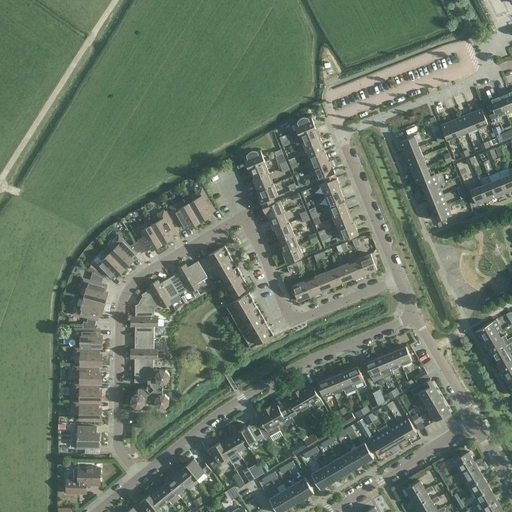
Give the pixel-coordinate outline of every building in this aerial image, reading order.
[(511,99),(508,91),(498,95),(505,113),(511,110),(511,99)] [(505,113),(498,95),(490,98),(492,104),(487,106),(493,121),(498,119),(497,116),(505,113)] [(487,122),(481,108),(473,111),(479,125),(487,122)] [(468,130),(479,125),(473,111),(462,115),(468,130)] [(295,122),(299,134),(316,127),(311,115),(308,117),(306,116),(304,116),(302,117),(300,118),(299,119),(298,121),(295,122)] [(458,134),(468,130),(462,115),(452,120),(458,134)] [(458,134),(452,120),(441,124),(447,138),(458,134)] [(493,129),(495,136),(496,135),(501,133),(499,126),(493,129)] [(316,127),(299,134),(300,134),(304,145),(320,138),(315,127),(316,127)] [(501,133),(496,135),(499,142),(511,136),(511,129),(501,133)] [(418,134),(400,141),(404,150),(418,145),(416,140),(420,138),(418,134)] [(324,149),(320,138),(304,145),(309,156),(324,149)] [(404,150),(408,160),(422,154),(418,145),(404,150)] [(244,156),(248,167),(265,161),(260,149),(257,151),(255,150),(253,150),(251,151),(250,152),(248,153),(247,155),(244,156)] [(329,160),(324,149),(309,156),(313,167),(331,160),(330,159),(329,160)] [(408,160),(412,171),(426,165),(422,154),(408,160)] [(278,162),(281,167),(287,164),(285,159),(278,162)] [(323,176),(328,174),(329,175),(332,177),(332,178),(337,176),(336,174),(331,160),(313,167),(318,178),(323,176)] [(265,161),(248,167),(248,168),(249,168),(253,178),(269,172),(265,161)] [(416,181),(430,175),(426,165),(412,171),(416,181)] [(274,183),(269,172),(253,178),(258,189),(274,183)] [(421,180),(425,189),(439,184),(435,173),(421,180)] [(507,191),(511,189),(511,176),(510,173),(501,177),(507,191)] [(337,176),(332,178),(332,177),(329,175),(328,174),(323,176),(324,179),(325,181),(320,183),(325,195),(340,188),(340,189),(342,188),(337,176)] [(507,191),(501,177),(490,181),(496,196),(507,191)] [(496,196),(490,181),(480,185),(486,200),(496,196)] [(270,202),(270,204),(275,201),(274,199),(273,197),(278,195),(274,183),(258,189),(256,190),(261,202),(266,200),(266,201),(270,202)] [(425,189),(429,199),(443,194),(439,184),(425,189)] [(486,200),(480,185),(470,189),(476,204),(486,200)] [(199,197),(189,202),(200,221),(208,216),(207,214),(215,209),(202,188),(196,191),(199,197)] [(340,189),(340,188),(325,195),(329,206),(345,199),(340,189)] [(429,199),(433,210),(447,204),(443,194),(429,199)] [(266,201),(266,200),(261,202),(262,204),(268,218),(269,218),(269,217),(285,211),(280,199),(275,201),(270,204),(270,202),(266,201)] [(349,211),(345,199),(329,206),(334,217),(349,211)] [(200,221),(189,202),(180,208),(176,202),(170,206),(183,228),(191,223),(193,226),(200,221)] [(437,220),(451,214),(447,204),(433,210),(437,220)] [(161,219),(151,225),(162,243),(170,239),(169,237),(177,232),(164,210),(158,213),(161,219)] [(289,222),(285,211),(269,217),(268,218),(269,218),(274,228),(289,222)] [(354,222),(349,211),(334,217),(338,228),(354,222)] [(294,233),(289,222),(274,228),(278,239),(294,233)] [(338,228),(334,230),(336,235),(340,233),(343,239),(359,233),(354,222),(338,228)] [(162,243),(151,225),(141,231),(144,236),(139,239),(139,240),(135,243),(140,251),(141,253),(145,250),(153,246),(155,248),(162,243)] [(299,244),(294,233),(278,239),(283,251),(299,244)] [(118,244),(110,252),(125,268),(132,261),(130,259),(136,253),(140,251),(135,243),(130,246),(119,235),(113,240),(118,244)] [(303,256),(299,244),(283,251),(288,262),(303,256)] [(209,254),(221,274),(237,265),(225,245),(209,254)] [(125,268),(110,252),(102,261),(97,265),(110,278),(117,272),(119,274),(125,268)] [(371,253),(360,257),(366,273),(377,268),(376,265),(377,263),(377,261),(376,260),(375,258),(374,257),(372,255),(371,253)] [(350,261),(356,277),(366,273),(360,257),(350,261)] [(208,277),(198,260),(188,266),(188,267),(194,278),(187,283),(190,287),(189,287),(192,291),(199,286),(197,283),(208,277)] [(339,266),(345,281),(356,277),(350,261),(339,266)] [(180,271),(170,277),(179,293),(189,287),(190,287),(187,283),(194,278),(188,267),(188,266),(186,263),(178,267),(180,271)] [(97,267),(91,264),(89,268),(95,272),(97,267)] [(249,287),(237,265),(221,274),(234,296),(249,287)] [(327,271),(333,286),(345,281),(339,266),(327,271)] [(327,271),(315,275),(322,291),(333,286),(327,271)] [(310,295),(304,280),(302,275),(299,276),(299,278),(299,280),(299,282),(292,285),(294,288),(293,289),(293,291),(294,293),(295,295),(296,296),(298,297),(299,300),(310,295)] [(315,275),(304,280),(310,295),(322,291),(315,275)] [(179,293),(170,277),(160,283),(158,279),(150,284),(152,287),(157,295),(164,291),(169,299),(179,293)] [(82,278),(82,280),(81,284),(87,286),(84,297),(105,303),(107,294),(105,293),(107,284),(82,278)] [(152,287),(142,294),(143,295),(140,300),(154,308),(162,304),(164,307),(172,303),(169,299),(164,291),(157,295),(152,287)] [(226,305),(251,347),(274,334),(249,292),(226,305)] [(105,303),(84,297),(81,308),(75,306),(73,313),(98,320),(100,311),(103,311),(105,303)] [(146,316),(154,316),(154,308),(140,300),(138,304),(136,304),(135,316),(131,316),(131,325),(135,325),(146,325),(146,316)] [(135,337),(154,337),(154,325),(158,325),(158,321),(159,316),(154,316),(146,316),(146,325),(135,325),(135,337)] [(482,333),(486,339),(503,329),(497,319),(479,329),(481,334),(482,333)] [(81,335),(81,346),(81,347),(100,347),(102,347),(102,338),(100,338),(100,328),(83,328),(74,328),(74,335),(81,335)] [(502,337),(499,331),(486,339),(489,345),(488,345),(491,349),(511,336),(509,338),(506,334),(502,337)] [(511,342),(511,336),(491,349),(493,353),(494,353),(497,359),(511,349),(511,344),(511,343),(511,342)] [(145,348),(154,349),(154,337),(135,337),(135,348),(131,348),(131,357),(135,357),(145,358),(145,348)] [(401,345),(395,347),(402,364),(412,360),(406,345),(402,347),(401,345)] [(81,346),(74,346),(74,353),(81,353),(80,364),(99,365),(102,365),(102,356),(99,356),(100,347),(81,347),(81,346)] [(402,364),(395,347),(389,350),(390,352),(386,354),(392,369),(402,364)] [(135,369),(154,369),(154,358),(158,358),(158,349),(154,349),(145,348),(145,358),(135,357),(135,369)] [(511,350),(511,349),(497,359),(500,364),(500,365),(502,369),(511,363),(511,353),(510,351),(511,350)] [(381,353),(375,356),(384,376),(384,378),(394,374),(386,354),(382,355),(381,353)] [(384,376),(375,356),(369,358),(370,360),(366,362),(372,377),(374,380),(384,376)] [(511,363),(502,369),(505,373),(509,378),(511,376),(511,363)] [(80,364),(74,364),(74,371),(80,371),(80,382),(80,383),(99,383),(102,383),(102,374),(99,374),(99,365),(80,364)] [(353,365),(347,367),(354,384),(364,380),(358,365),(354,367),(353,365)] [(354,384),(347,367),(341,370),(342,372),(338,374),(344,389),(346,393),(356,389),(354,384)] [(166,369),(154,369),(135,369),(135,382),(150,382),(150,384),(154,388),(151,391),(147,387),(138,387),(138,393),(136,393),(132,397),(132,402),(136,406),(141,406),(145,402),(145,400),(156,400),(156,402),(160,406),(165,406),(169,403),(169,397),(165,393),(163,393),(163,382),(166,382),(169,379),(169,373),(166,369)] [(414,377),(417,382),(429,375),(426,370),(414,377)] [(333,373),(327,376),(334,393),(344,389),(338,374),(334,375),(333,373)] [(334,393),(327,376),(321,378),(322,380),(318,382),(324,397),(334,393)] [(424,400),(439,391),(431,378),(411,390),(414,395),(419,391),(424,400)] [(80,382),(74,382),(74,389),(80,389),(80,400),(80,401),(99,401),(102,401),(102,392),(99,392),(99,383),(80,383),(80,382)] [(301,387),(296,390),(307,407),(310,411),(324,403),(314,386),(309,389),(307,385),(301,389),(301,387)] [(373,391),(379,404),(385,401),(380,388),(373,391)] [(293,394),(287,397),(293,407),(289,410),(295,420),(300,428),(304,428),(304,415),(310,411),(307,407),(296,390),(292,392),(293,394)] [(372,406),(379,404),(373,391),(367,394),(372,406)] [(424,400),(430,409),(444,401),(439,391),(424,400)] [(80,400),(73,400),(73,407),(80,407),(80,419),(101,419),(101,410),(99,410),(99,401),(80,401),(80,400)] [(430,409),(436,420),(451,412),(444,401),(430,409)] [(271,405),(267,407),(278,425),(283,422),(285,425),(287,425),(295,420),(289,410),(283,413),(277,403),(272,406),(271,405)] [(278,425),(267,407),(262,410),(263,411),(258,414),(264,424),(259,427),(266,437),(280,429),(278,425)] [(367,412),(364,407),(355,413),(358,418),(367,412)] [(352,411),(340,419),(343,425),(356,417),(352,411)] [(400,423),(408,437),(417,432),(409,418),(400,423)] [(324,422),(318,425),(321,430),(327,426),(324,422)] [(391,428),(399,442),(408,437),(400,423),(391,428)] [(252,427),(250,424),(240,430),(249,444),(251,447),(266,438),(266,437),(259,427),(259,426),(258,427),(257,424),(252,427)] [(100,444),(100,434),(98,432),(97,432),(97,426),(78,426),(78,432),(78,439),(76,439),(76,448),(85,448),(85,446),(98,446),(100,444)] [(381,434),(389,448),(399,442),(391,428),(381,434)] [(249,444),(240,430),(239,430),(233,434),(234,436),(231,437),(239,450),(249,444)] [(381,434),(371,440),(379,454),(389,448),(381,434)] [(239,450),(231,437),(228,439),(227,438),(220,441),(229,455),(239,450)] [(214,455),(208,458),(215,469),(231,459),(229,456),(229,455),(220,441),(209,447),(214,455)] [(374,457),(365,442),(356,447),(365,462),(374,457)] [(296,443),(291,446),(295,454),(300,451),(296,443)] [(365,462),(356,447),(347,452),(356,467),(365,462)] [(455,460),(461,470),(475,462),(469,451),(455,460)] [(347,452),(338,458),(347,473),(356,467),(347,452)] [(194,458),(186,465),(196,478),(205,471),(207,474),(212,470),(204,460),(200,464),(194,458)] [(347,473),(338,458),(329,463),(338,478),(347,473)] [(266,462),(262,465),(266,472),(270,469),(266,462)] [(481,472),(475,462),(461,470),(467,481),(481,472)] [(338,478),(329,463),(320,468),(329,483),(338,478)] [(75,467),(74,479),(67,479),(67,493),(85,493),(85,486),(87,484),(100,484),(101,468),(94,468),(93,465),(88,465),(86,467),(75,467)] [(196,478),(186,465),(185,466),(179,471),(180,472),(178,474),(190,488),(198,482),(196,478)] [(248,467),(243,470),(250,481),(255,478),(248,467)] [(438,470),(444,480),(450,477),(444,467),(438,470)] [(329,483),(320,468),(312,473),(320,488),(329,483)] [(488,483),(481,472),(467,481),(474,492),(488,483)] [(190,488),(178,474),(175,476),(174,475),(168,479),(179,492),(187,486),(189,489),(190,488)] [(241,477),(235,481),(239,487),(245,484),(241,477)] [(314,492),(306,477),(297,482),(305,497),(314,492)] [(453,482),(450,477),(444,480),(447,486),(453,482)] [(179,492),(168,479),(161,485),(163,487),(161,488),(173,503),(182,496),(179,492)] [(421,480),(406,488),(414,501),(428,493),(434,489),(432,486),(426,489),(421,480)] [(305,497),(297,482),(288,487),(296,502),(305,497)] [(494,494),(488,483),(474,492),(480,502),(494,494)] [(231,499),(239,494),(234,485),(226,490),(231,499)] [(296,502),(288,487),(279,493),(287,508),(296,502)] [(170,500),(161,488),(157,491),(156,489),(151,494),(161,507),(170,500)] [(279,511),(287,508),(279,493),(270,498),(277,511),(279,511)] [(432,499),(428,493),(414,501),(420,511),(434,503),(440,499),(438,496),(432,499)] [(145,508),(141,511),(160,511),(164,510),(161,507),(151,494),(150,494),(140,502),(145,508)] [(487,511),(500,505),(494,494),(480,502),(485,511),(487,511)] [(434,503),(420,511),(419,511),(441,511),(446,510),(444,506),(438,510),(434,503)]
